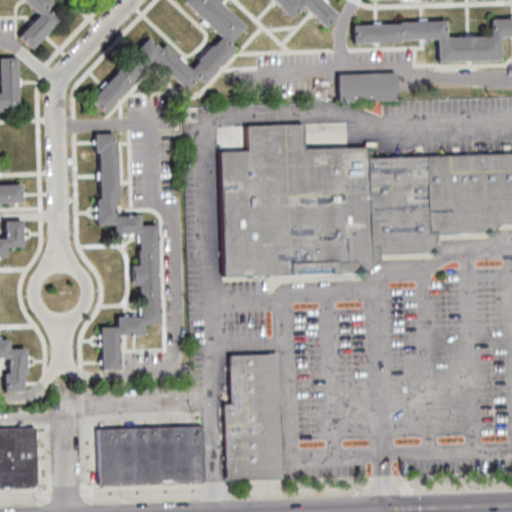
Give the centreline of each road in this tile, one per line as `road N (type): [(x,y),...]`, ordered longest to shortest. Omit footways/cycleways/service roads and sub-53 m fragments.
road 1 (residential): [(130,0),(54,93),(59,249)]
road 2 (residential): [(42,315),(31,289),(59,249),(82,272),(88,299),(61,336),(42,315)]
